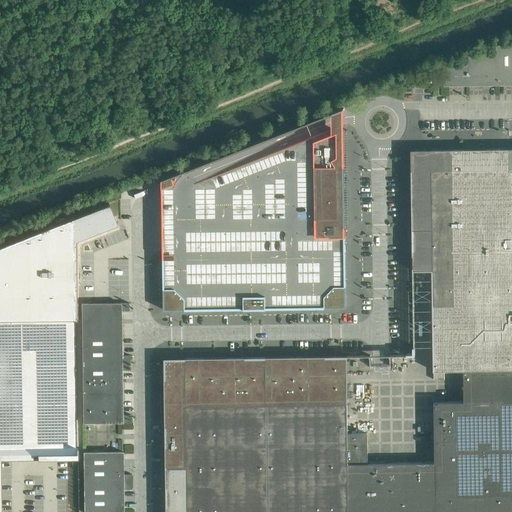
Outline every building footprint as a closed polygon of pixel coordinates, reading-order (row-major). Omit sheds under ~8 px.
[(511,44),(496,45),(496,55),(466,55),(466,65),(444,65),(444,86),(511,84),(511,44)] [(345,226),(345,166),(339,156),(338,119),(338,112),(344,109),(343,109),(162,180),(162,189),(186,179),(187,239),(163,248),(163,256),(163,259),(164,264),(164,284),(164,289),(164,310),(185,310),(195,309),(235,308),(244,309),(248,307),(263,307),(266,309),(275,308),(315,307),(325,308),(346,308),(346,286),(346,281),(345,261),(346,256),(345,254),(345,241),(346,237),(343,234),(343,229),(345,226)] [(412,229),(511,228),(511,196),(511,149),(461,149),(462,169),(431,169),(431,181),(411,181),(412,229)] [(411,150),(411,181),(431,181),(431,169),(462,169),(461,149),(411,150)] [(0,454),(70,454),(76,454),(76,458),(77,458),(77,447),(76,447),(74,328),(74,319),(76,319),(76,317),(75,317),(74,239),(115,223),(112,217),(114,216),(109,204),(109,203),(92,210),(0,246),(0,454)] [(511,369),(511,228),(412,229),(413,271),(432,270),(433,309),(433,371),(463,370),(511,369)] [(129,303),(81,303),(81,334),(121,333),(120,311),(129,311),(129,303)] [(121,355),(121,333),(81,334),(81,363),(129,363),(129,355),(121,355)] [(165,358),(166,467),(186,467),(185,405),(348,403),(347,356),(165,358)] [(129,363),(81,363),(82,392),(122,392),(121,370),(129,370),(129,363)] [(435,462),(405,463),(405,511),(511,511),(511,369),(463,370),(464,402),(434,402),(435,462)] [(122,415),(122,392),(82,392),(82,423),(130,423),(130,415),(122,415)] [(381,511),(381,463),(367,463),(367,433),(348,433),(347,410),(349,410),(349,405),(347,405),(347,404),(348,404),(348,403),(185,405),(186,467),(166,467),(166,511),(381,511)] [(122,452),(83,452),(83,482),(131,482),(131,474),(130,474),(123,474),(122,454),(122,452)] [(381,463),(381,511),(405,511),(405,463),(381,463)] [(83,482),(83,511),(123,511),(123,509),(123,489),(131,489),(131,482),(83,482)]
